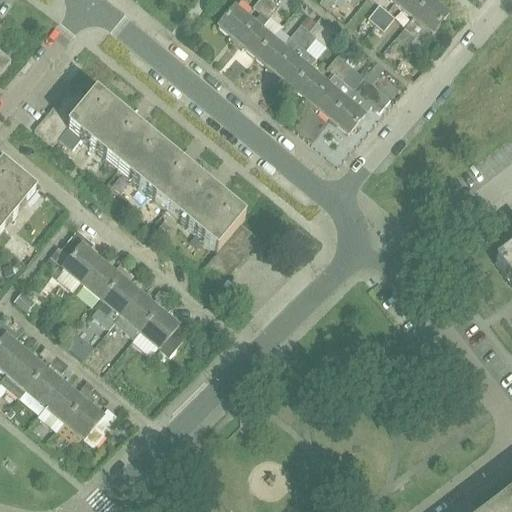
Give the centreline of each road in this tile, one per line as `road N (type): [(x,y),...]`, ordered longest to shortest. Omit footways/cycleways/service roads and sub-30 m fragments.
road 1 (unclassified): [(100,511),(367,248)]
road 2 (residential): [(421,511),(500,450),(499,406),(389,267)]
road 3 (unclassified): [(330,204),(83,3)]
road 4 (residential): [(330,204),(504,0)]
road 5 (residential): [(389,267),(511,176)]
road 6 (residential): [(0,110),(83,3)]
